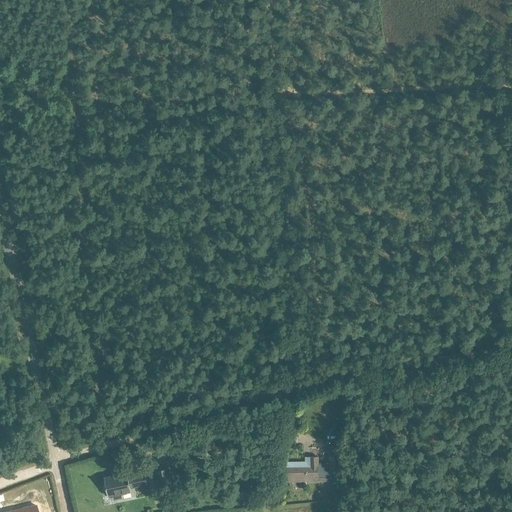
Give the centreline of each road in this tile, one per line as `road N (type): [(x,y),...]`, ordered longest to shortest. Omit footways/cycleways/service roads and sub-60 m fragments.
road 1 (track): [(338,372),(56,460)]
road 2 (unclassified): [(56,460),(0,209)]
road 3 (track): [(278,88),(511,81)]
road 4 (track): [(338,372),(511,346)]
